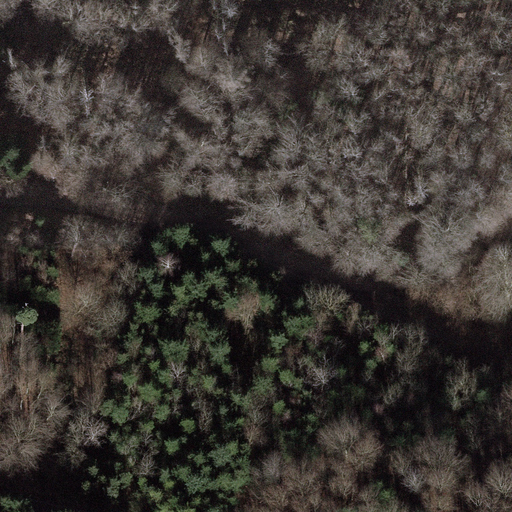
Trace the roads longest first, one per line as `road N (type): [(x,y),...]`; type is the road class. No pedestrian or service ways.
road 1 (track): [(0,198),(68,200),(194,234),(511,353)]
road 2 (track): [(34,0),(156,33),(298,33),(438,72),(511,57)]
